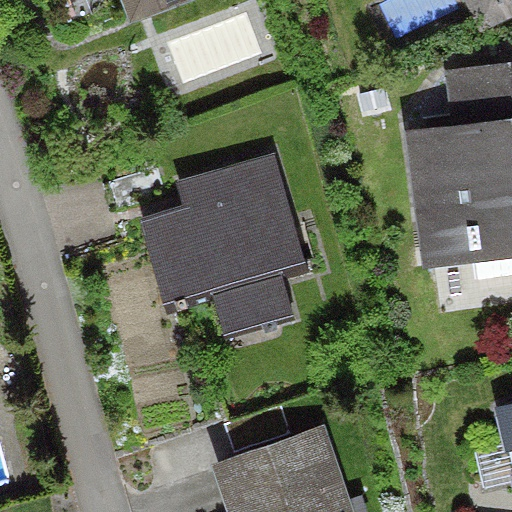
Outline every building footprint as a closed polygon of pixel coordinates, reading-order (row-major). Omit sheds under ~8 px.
[(126,0),(131,11),(159,0),(126,0)] [(511,0),(470,0),(480,21),(511,6),(511,0)] [(500,227),(502,236),(511,233),(511,140),(509,119),(415,132),(421,175),(416,176),(425,245),(467,239),(468,248),(476,247),(475,230),(500,227)] [(259,324),(261,331),(274,327),(271,320),(286,316),(275,277),(300,270),(266,156),(218,170),(226,197),(150,220),(175,307),(215,294),(227,333),(259,324)] [(106,210),(162,196),(154,168),(99,184),(106,210)] [(277,406),(221,425),(230,453),(286,435),(277,406)] [(511,408),(499,411),(511,467),(511,408)] [(219,468),(233,511),(341,511),(340,507),(315,435),(233,463),(219,468)]
